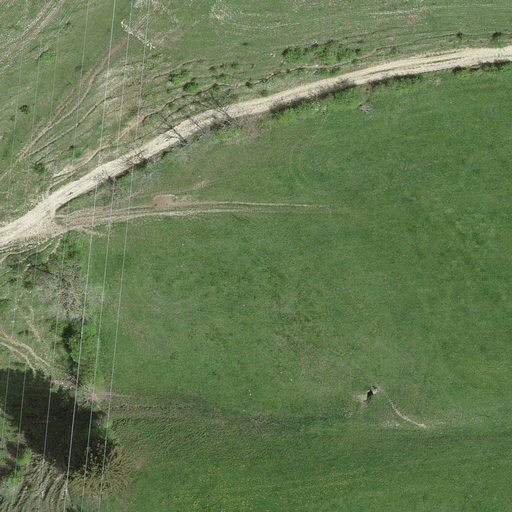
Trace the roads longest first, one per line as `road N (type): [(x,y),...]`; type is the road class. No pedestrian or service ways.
road 1 (track): [(0,237),(79,187),(218,118),(395,69),(511,54)]
road 2 (track): [(20,228),(127,210),(287,207)]
